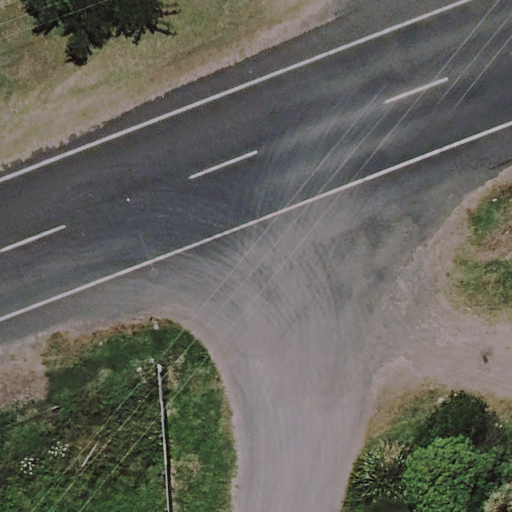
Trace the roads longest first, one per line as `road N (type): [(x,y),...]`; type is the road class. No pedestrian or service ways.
road 1 (secondary): [(511,61),(0,255)]
road 2 (unknown): [(511,431),(427,421),(280,384)]
